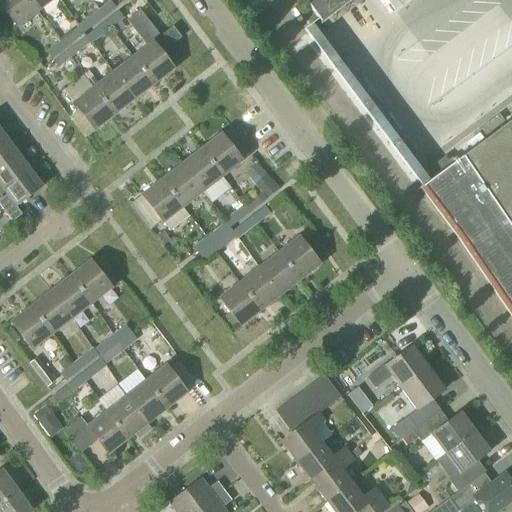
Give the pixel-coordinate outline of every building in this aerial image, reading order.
[(0,0),(0,5),(18,29),(38,13),(27,0),(0,0)] [(27,0),(38,13),(54,0),(27,0)] [(511,0),(302,0),(320,24),(352,0),(511,0)] [(98,9),(104,17),(115,9),(109,1),(98,9)] [(85,33),(104,17),(98,9),(79,25),(85,33)] [(133,58),(154,86),(174,70),(161,53),(153,43),(152,44),(151,42),(158,36),(139,11),(126,21),(146,48),(133,58)] [(110,29),(110,30),(115,36),(124,28),(119,21),(123,19),(117,12),(104,22),(110,29)] [(430,27),(434,33),(455,18),(450,12),(430,27)] [(91,45),(110,30),(110,29),(104,22),(87,35),(88,37),(86,38),(91,45)] [(83,34),(85,33),(79,25),(76,27),(77,28),(60,41),(67,50),(85,36),(83,34)] [(172,28),(153,43),(161,53),(181,38),(172,28)] [(95,50),(91,45),(86,38),(88,37),(87,35),(85,36),(67,50),(65,52),(70,58),(83,48),(89,55),(95,50)] [(401,58),(416,48),(410,39),(395,49),(401,58)] [(52,61),(65,52),(67,50),(60,41),(58,42),(60,45),(47,54),(52,61)] [(57,67),(70,58),(65,52),(52,61),(57,67)] [(134,101),(154,86),(133,58),(113,74),(134,101)] [(115,116),(134,101),(113,74),(93,89),(115,116)] [(95,132),(115,116),(93,89),(74,104),(95,132)] [(511,109),(414,183),(460,244),(511,320),(511,109)] [(222,178),(242,162),(221,135),(201,150),(222,178)] [(0,164),(15,153),(2,136),(0,137),(0,164)] [(232,191),(222,178),(201,150),(181,166),(202,193),(212,186),(218,195),(223,191),(226,195),(232,191)] [(0,185),(3,189),(28,170),(15,153),(0,164),(0,185)] [(182,209),(202,193),(181,166),(161,181),(182,209)] [(28,170),(3,189),(7,195),(0,200),(0,206),(12,223),(22,215),(16,207),(42,189),(28,170)] [(259,191),(265,199),(277,189),(263,171),(251,181),(259,191)] [(162,224),(182,209),(161,181),(141,196),(162,224)] [(243,206),(249,214),(261,204),(255,196),(243,206)] [(230,229),(249,214),(243,206),(224,221),(230,229)] [(250,217),(255,225),(269,214),(263,207),(250,217)] [(238,239),(255,225),(250,217),(232,232),(231,230),(229,231),(235,239),(237,237),(238,239)] [(231,230),(230,229),(224,221),(222,222),(223,223),(205,237),(211,246),(229,231),(231,230)] [(231,242),(235,239),(229,231),(211,246),(210,247),(216,254),(231,242)] [(169,241),(162,232),(155,238),(162,247),(169,241)] [(197,256),(210,247),(211,246),(205,237),(191,248),(197,256)] [(278,253),(300,281),(319,265),(298,238),(278,253)] [(203,264),(216,254),(210,247),(197,256),(203,264)] [(280,296),(300,281),(278,253),(258,269),(280,296)] [(69,277),(91,304),(112,288),(91,261),(69,277)] [(260,312),(280,296),(258,269),(238,284),(260,312)] [(71,320),(91,304),(69,277),(49,293),(71,320)] [(240,327),(260,312),(238,284),(219,299),(240,327)] [(51,335),(71,320),(49,293),(30,308),(51,335)] [(30,308),(10,323),(31,350),(51,335),(30,308)] [(120,341),(130,334),(123,325),(114,333),(120,341)] [(116,344),(120,341),(114,333),(94,348),(100,357),(116,344)] [(116,344),(122,352),(135,341),(130,334),(120,341),(116,344)] [(105,366),(122,352),(116,344),(100,357),(97,359),(98,360),(97,360),(103,368),(105,366)] [(400,390),(428,369),(412,347),(385,367),(383,365),(366,378),(374,389),(391,377),(400,390)] [(97,359),(100,357),(94,348),(92,350),(91,349),(74,363),(80,371),(96,358),(97,359)] [(46,388),(54,382),(36,359),(28,364),(46,388)] [(83,384),(103,368),(97,360),(78,376),(83,384)] [(65,382),(80,371),(74,363),(59,375),(65,382)] [(145,381),(167,409),(187,393),(165,365),(145,381)] [(400,441),(433,416),(440,411),(431,400),(444,391),(428,369),(400,390),(416,411),(391,429),(400,441)] [(53,408),(83,384),(78,376),(47,401),(53,408)] [(310,385),(327,407),(339,397),(323,376),(310,385)] [(147,425),(167,409),(145,381),(125,397),(147,425)] [(315,416),(317,414),(327,407),(310,385),(299,394),(315,416)] [(303,425),(315,416),(299,394),(287,403),(303,425)] [(147,425),(125,397),(106,412),(127,440),(134,435),(138,440),(150,430),(146,425),(147,425)] [(371,408),(364,398),(354,406),(361,415),(371,408)] [(291,434),(303,425),(287,403),(275,412),(291,434)] [(45,407),(33,416),(41,428),(47,423),(49,413),(45,407)] [(107,456),(127,440),(106,412),(87,427),(80,419),(70,426),(61,415),(53,421),(63,432),(80,455),(97,442),(107,456)] [(444,455),(475,433),(460,413),(441,427),(433,416),(400,441),(404,447),(416,439),(419,443),(430,436),(444,455)] [(319,445),(320,444),(331,436),(321,422),(322,421),(317,414),(315,416),(303,425),(291,434),(280,442),(295,463),(319,445)] [(456,493),(466,486),(469,483),(461,473),(489,452),(475,433),(444,455),(459,475),(448,482),(456,493)] [(310,483),(348,455),(343,449),(331,459),(320,444),(295,463),(310,483)] [(325,503),(350,485),(340,471),(353,461),(348,455),(310,483),(325,503)] [(0,503),(17,491),(2,470),(0,471),(0,503)] [(466,486),(456,493),(448,500),(456,511),(497,511),(511,501),(511,482),(505,473),(474,496),(466,486)] [(174,511),(196,511),(223,492),(217,483),(207,490),(200,480),(168,503),(174,511)] [(350,485),(325,503),(332,511),(380,511),(387,508),(373,489),(360,499),(350,485)] [(17,491),(0,503),(0,511),(31,511),(32,511),(17,491)] [(223,511),(221,509),(231,502),(223,492),(196,511),(223,511)] [(420,511),(429,511),(434,509),(427,496),(415,503),(420,511)]
